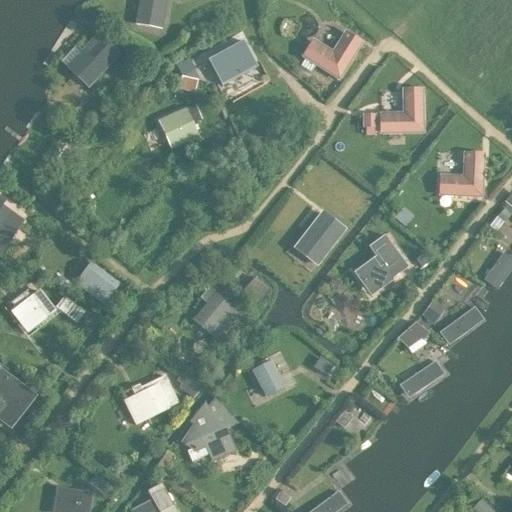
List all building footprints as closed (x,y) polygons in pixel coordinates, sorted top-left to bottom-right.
[(161,15),(164,0),(140,0),(137,14),(155,18),(156,14),(161,15)] [(57,55),(58,56),(85,82),(118,49),(96,27),(80,44),(74,38),(57,55)] [(333,52),(313,40),(304,54),(338,75),(359,40),(345,31),(333,52)] [(209,62),(223,87),(258,68),(245,43),(209,62)] [(176,66),(183,75),(185,76),(195,70),(189,59),(176,66)] [(155,74),(159,68),(150,61),(146,67),(155,74)] [(195,91),(198,79),(185,76),(183,75),(180,87),(195,91)] [(404,115),(381,115),(381,132),(421,131),(420,91),(403,91),(404,115)] [(174,115),(159,121),(171,148),(197,136),(191,124),(200,120),(194,106),(181,112),(182,115),(175,118),(174,115)] [(375,115),(363,115),(363,126),(365,126),(365,135),(373,134),(373,126),(375,126),(375,115)] [(348,155),(355,146),(346,139),(339,148),(348,155)] [(327,176),(313,194),(326,205),(351,173),(319,148),(308,161),(327,176)] [(438,194),(483,196),(484,151),(463,150),(462,173),(439,172),(438,194)] [(0,254),(23,221),(0,204),(0,254)] [(382,228),(400,243),(410,230),(379,205),(354,236),(367,247),(382,228)] [(285,235),(271,254),(284,264),(309,232),(277,207),(267,220),(285,235)] [(417,258),(422,265),(430,260),(424,252),(417,258)] [(497,290),(511,266),(511,258),(503,253),(484,281),(497,290)] [(89,262),(74,282),(103,304),(118,284),(89,262)] [(340,287),(358,302),(368,289),(337,264),(312,296),(325,306),(340,287)] [(66,291),(72,284),(56,272),(50,279),(66,291)] [(270,292),(256,280),(244,293),(259,305),(270,292)] [(205,304),(198,313),(223,334),(240,314),(218,296),(221,292),(211,283),(198,298),(205,304)] [(40,291),(31,298),(25,291),(11,302),(16,309),(13,312),(22,325),(34,318),(37,322),(53,309),(40,291)] [(64,295),(55,307),(76,322),(84,311),(64,295)] [(430,302),(421,315),(433,324),(443,311),(430,302)] [(473,307),(437,333),(446,346),(482,319),(473,307)] [(415,322),(396,338),(406,347),(420,338),(423,340),(430,333),(415,322)] [(321,356),(314,366),(327,375),(334,364),(321,356)] [(203,366),(193,358),(186,367),(196,375),(203,366)] [(270,361),(251,370),(265,396),(283,386),(270,361)] [(434,361),(397,386),(406,399),(442,374),(434,361)] [(0,396),(7,402),(0,410),(0,418),(9,426),(32,397),(0,371),(0,368),(2,366),(0,364),(0,396)] [(178,387),(192,398),(200,388),(181,373),(176,380),(181,384),(178,387)] [(148,418),(178,403),(164,375),(140,387),(139,384),(130,388),(134,397),(125,402),(132,416),(145,413),(148,418)] [(192,424),(180,443),(194,453),(206,448),(212,460),(227,453),(234,450),(228,437),(225,430),(236,426),(213,400),(207,407),(205,405),(204,402),(188,422),(191,423),(192,424)] [(343,411),(335,422),(344,428),(351,418),(343,411)] [(158,467),(155,470),(162,474),(174,455),(169,452),(167,455),(158,467)] [(93,476),(86,485),(102,497),(109,488),(93,476)] [(153,501),(131,511),(160,511),(173,506),(161,482),(147,490),(153,501)] [(55,511),(87,511),(90,493),(56,488),(53,511),(55,511)] [(336,491),(308,511),(333,511),(345,503),(336,491)] [(280,492),(275,499),(284,505),(289,498),(280,492)] [(496,511),(486,502),(474,511),(496,511)]
